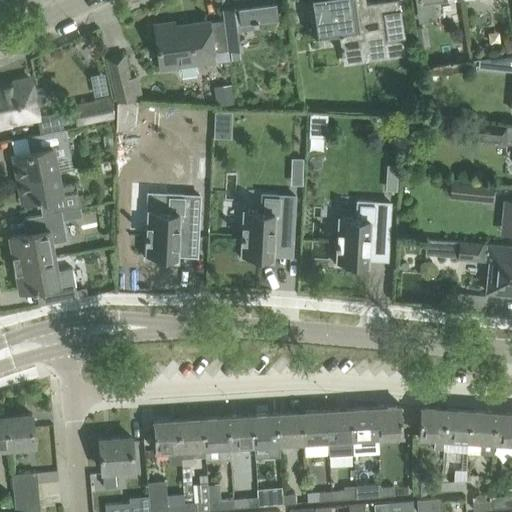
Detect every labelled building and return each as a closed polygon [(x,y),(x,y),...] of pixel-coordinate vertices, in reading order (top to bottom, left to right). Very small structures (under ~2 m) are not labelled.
[(233,0),(234,6),(223,8),(224,19),(225,28),(228,50),(240,48),(238,31),(237,22),(253,20),(253,22),(258,22),(258,19),(278,16),(275,0),(233,0)] [(359,0),(308,0),(310,11),(314,37),(339,34),(349,32),(354,63),(364,62),(406,55),(406,52),(411,52),(409,42),(404,42),(403,36),(406,36),(402,10),(399,10),(397,0),(388,0),(360,4),(359,0)] [(435,0),(417,0),(418,3),(416,3),(419,23),(436,20),(433,0),(435,0)] [(155,24),(157,44),(161,69),(178,66),(179,74),(184,78),(196,76),(199,72),(198,64),(214,61),(208,21),(175,25),(175,22),(155,24)] [(419,48),(430,46),(428,35),(417,37),(419,48)] [(506,54),(511,53),(511,38),(503,40),(506,54)] [(131,89),(129,79),(123,55),(108,59),(117,100),(139,102),(141,101),(137,87),(131,89)] [(511,55),(479,60),(479,68),(511,71),(511,55)] [(35,86),(32,86),(30,78),(14,82),(15,84),(0,87),(0,126),(10,124),(10,121),(38,116),(36,109),(39,108),(42,106),(44,104),(45,101),(46,98),(45,95),(44,93),(43,90),(41,88),(38,87),(35,86)] [(110,100),(76,106),(79,124),(113,118),(110,100)] [(231,138),(232,111),(214,110),(213,137),(231,138)] [(327,137),(328,113),(310,112),(308,136),(327,137)] [(511,125),(508,125),(472,122),(470,142),(506,146),(506,143),(511,143),(511,125)] [(66,128),(47,132),(27,136),(27,137),(37,135),(40,149),(13,154),(18,178),(57,170),(55,156),(71,153),(66,128)] [(105,149),(115,147),(113,134),(104,136),(105,149)] [(388,165),(387,183),(397,183),(398,165),(388,165)] [(60,183),(57,170),(18,178),(23,202),(49,196),(51,211),(42,213),(42,214),(61,211),(81,207),(75,180),(60,183)] [(491,200),(492,185),(453,181),(453,182),(452,195),(452,196),(491,200)] [(145,234),(144,257),(178,259),(179,241),(197,242),(200,195),(167,194),(166,211),(149,210),(148,234),(145,234)] [(241,234),(240,257),(273,259),(274,255),(275,241),(293,242),(295,195),(263,194),(262,211),(244,210),(243,234),(241,234)] [(391,202),(358,200),(357,218),(340,217),(338,240),(336,240),(335,264),(355,265),(355,262),(368,263),(368,248),(388,249),(391,202)] [(511,201),(506,200),(503,232),(511,233),(511,201)] [(9,237),(15,264),(54,256),(52,242),(66,239),(61,211),(42,214),(23,218),(23,219),(33,217),(36,231),(9,237)] [(511,245),(505,245),(460,240),(425,237),(424,251),(459,254),(459,257),(489,260),(502,261),(500,277),(487,276),(486,291),(496,292),(511,293),(511,245)] [(87,290),(77,292),(72,267),(57,270),(54,256),(15,264),(20,292),(46,287),(49,301),(39,303),(39,304),(78,297),(88,294),(87,290)] [(485,309),(486,296),(455,293),(454,306),(485,309)] [(376,406),(377,436),(403,435),(401,405),(376,406)] [(351,408),(354,454),(378,452),(377,436),(376,406),(351,408)] [(419,436),(435,437),(434,449),(443,450),(444,438),(446,408),(421,406),(419,436)] [(326,409),(329,454),(329,455),(354,454),(351,408),(326,409)] [(469,439),(471,409),(446,408),(444,438),(469,439)] [(302,411),(304,441),(305,455),(329,454),(326,409),(302,411)] [(493,441),(495,411),(471,409),(469,439),(481,440),(480,453),(492,454),(493,441)] [(277,412),(279,442),(304,441),(302,411),(277,412)] [(511,412),(495,411),(493,441),(511,442),(511,412)] [(253,414),(254,444),(268,443),(269,456),(280,456),(279,442),(277,412),(253,414)] [(9,446),(34,444),(32,414),(21,415),(21,417),(7,418),(9,446)] [(228,415),(230,445),(254,444),(253,414),(228,415)] [(228,415),(203,417),(205,447),(206,456),(206,460),(231,459),(230,445),(228,415)] [(181,457),(206,456),(205,447),(203,417),(179,418),(181,457)] [(0,447),(9,446),(7,418),(0,418),(0,447)] [(169,464),(182,464),(181,457),(179,418),(153,420),(155,450),(168,449),(169,464)] [(106,511),(132,511),(131,502),(118,503),(115,473),(134,472),(132,437),(100,439),(102,470),(103,470),(106,511)] [(427,476),(428,471),(413,470),(412,494),(427,494),(427,492),(442,491),(441,481),(441,477),(427,476)] [(13,486),(38,483),(38,477),(37,472),(12,474),(13,486)] [(442,481),(443,477),(441,477),(441,481),(442,491),(466,489),(465,479),(449,480),(442,481)] [(148,482),(150,511),(176,511),(184,511),(184,502),(168,504),(166,480),(148,482)] [(193,484),(194,502),(184,502),(184,511),(210,509),(209,497),(207,483),(206,483),(206,480),(198,480),(198,484),(193,484)] [(13,486),(14,498),(39,496),(38,483),(13,486)] [(357,485),(358,498),(382,496),(381,486),(380,483),(357,485)] [(394,485),(381,486),(382,496),(395,495),(394,485)] [(333,500),(345,499),(344,490),(332,491),(333,500)] [(319,492),(319,501),(333,500),(332,491),(319,492)] [(282,495),(283,503),(296,502),(295,494),(282,495)] [(511,507),(511,494),(490,497),(490,500),(489,500),(490,509),(511,507)] [(270,504),(283,503),(282,495),(270,496),(270,500),(270,504)] [(14,498),(15,511),(40,509),(39,496),(14,498)] [(221,496),(209,497),(210,509),(233,507),(233,499),(221,500),(221,496)] [(477,496),(473,497),(474,510),(490,509),(489,500),(478,501),(477,496)] [(465,511),(466,498),(452,497),(451,511),(465,511)] [(245,506),(245,502),(245,498),(233,499),(233,507),(245,506)] [(438,511),(438,499),(418,500),(417,500),(418,511),(421,511),(426,511),(432,511),(431,511),(438,511)] [(414,510),(413,500),(389,502),(389,511),(403,511),(414,510)] [(389,511),(388,502),(374,503),(374,511),(389,511)] [(349,504),(349,511),(364,511),(364,503),(349,504)]
